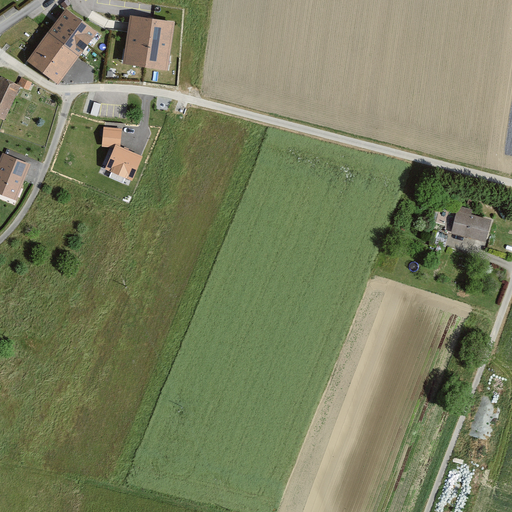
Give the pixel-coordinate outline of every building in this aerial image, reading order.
[(62,15),(28,62),(59,85),(77,61),(97,34),(66,11),(62,15)] [(172,23),(132,17),(125,67),(164,73),(172,23)] [(21,89),(0,79),(0,119),(6,122),(21,89)] [(94,103),(90,115),(97,117),(101,105),(94,103)] [(145,154),(120,146),(125,130),(108,125),(102,142),(116,147),(108,170),(136,180),(145,154)] [(31,166),(3,155),(0,161),(0,194),(16,201),(31,166)] [(458,207),(451,235),(486,243),(491,221),(470,216),(472,210),(458,207)]
